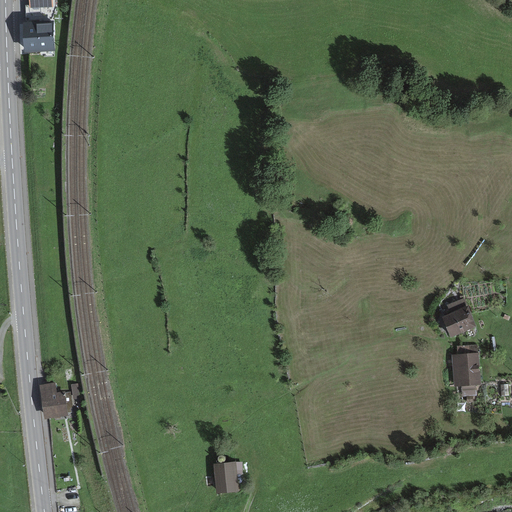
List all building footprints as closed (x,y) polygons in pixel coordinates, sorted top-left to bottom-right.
[(54,0),(30,0),(31,9),(54,8),(54,0)] [(53,22),(25,24),(27,53),(55,51),(53,22)] [(467,307),(444,317),(452,336),(463,331),(475,327),(467,307)] [(477,346),(459,347),(459,355),(455,355),(456,385),(463,385),(464,395),(480,394),(477,346)] [(56,382),(43,383),(48,418),(68,415),(65,392),(57,393),(56,382)] [(245,463),(220,464),(221,497),(247,496),(245,463)]
